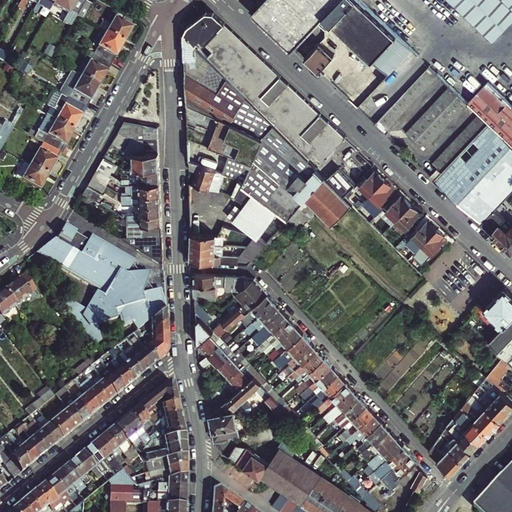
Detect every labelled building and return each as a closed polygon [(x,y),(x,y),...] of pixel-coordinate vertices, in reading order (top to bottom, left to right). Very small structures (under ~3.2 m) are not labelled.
[(77,16),(86,0),(85,0),(56,0),(55,4),(54,5),(76,18),(77,16)] [(92,4),(86,0),(77,16),(83,19),(92,4)] [(244,0),(255,10),(265,0),(244,0)] [(265,0),(255,10),(294,47),(325,14),(364,51),(388,73),(412,48),(361,0),(265,0)] [(511,0),(446,0),(493,44),(511,23),(511,0)] [(213,51),(208,57),(209,58),(233,31),(215,13),(207,12),(188,27),(185,34),(198,47),(201,44),(198,42),(201,39),(213,51)] [(325,14),(294,47),(302,54),(325,28),(381,81),(388,73),(364,51),(325,14)] [(114,18),(106,32),(124,42),(132,28),(114,18)] [(347,138),(233,31),(209,58),(233,83),(282,132),(311,161),(318,157),(324,162),(347,138)] [(106,32),(93,54),(111,64),(124,42),(106,32)] [(208,57),(198,47),(185,34),(186,68),(199,67),(209,58),(208,57)] [(321,42),(306,58),(319,71),(335,55),(321,42)] [(93,54),(81,76),(99,86),(111,64),(93,54)] [(318,168),(311,161),(282,132),(233,83),(209,58),(199,67),(186,68),(189,137),(205,144),(230,152),(224,172),(245,179),(243,184),(253,192),(279,211),(288,219),(326,176),(318,168)] [(376,124),(385,132),(439,74),(431,66),(376,124)] [(81,76),(68,98),(86,108),(99,86),(81,76)] [(511,104),(489,82),(469,102),(480,113),(489,121),(461,151),(443,171),(435,179),(482,224),(496,209),(511,191),(511,104)] [(424,149),(469,102),(451,85),(407,132),(424,149)] [(68,98),(56,120),(74,131),(86,108),(68,98)] [(433,162),(438,167),(443,171),(461,151),(489,121),(480,113),(461,133),(433,162)] [(34,138),(43,143),(61,153),(74,131),(56,120),(47,116),(34,138)] [(144,139),(144,124),(126,121),(113,143),(129,153),(145,152),(144,139)] [(144,124),(144,139),(159,138),(159,127),(144,124)] [(144,139),(145,152),(160,152),(159,138),(144,139)] [(43,143),(30,165),(49,175),(61,153),(43,143)] [(136,157),(136,168),(160,167),(160,152),(145,152),(129,153),(129,157),(136,157)] [(106,156),(98,169),(102,171),(106,165),(114,169),(118,163),(106,156)] [(318,168),(324,162),(318,157),(311,161),(318,168)] [(216,169),(190,160),(190,169),(199,172),(195,183),(210,188),(214,177),(216,169)] [(24,161),(20,168),(26,172),(30,165),(24,161)] [(40,190),(49,175),(30,165),(26,172),(20,168),(16,175),(40,190)] [(120,181),(123,183),(127,185),(161,184),(160,167),(136,168),(129,168),(130,177),(120,178),(120,181)] [(337,167),(327,177),(345,195),(354,185),(337,167)] [(438,167),(430,175),(435,179),(443,171),(438,167)] [(98,169),(94,177),(107,184),(110,187),(111,185),(108,183),(111,176),(102,171),(98,169)] [(368,198),(386,179),(380,173),(379,174),(376,171),(369,178),(365,174),(357,182),(358,183),(355,186),(368,198)] [(352,202),(345,195),(327,177),(326,176),(288,219),(296,226),(314,206),(331,223),(352,202)] [(94,177),(90,184),(102,192),(107,184),(94,177)] [(218,179),(214,177),(210,188),(215,189),(218,179)] [(384,207),(388,203),(385,200),(388,196),(388,195),(394,188),(391,186),(392,185),(386,179),(368,198),(364,202),(377,215),(379,213),(384,207)] [(128,194),(133,194),(161,193),(161,184),(127,185),(123,183),(124,195),(128,194)] [(90,184),(85,192),(101,202),(106,194),(102,192),(90,184)] [(224,223),(234,227),(253,192),(243,184),(238,194),(224,223)] [(253,192),(234,227),(260,236),(279,211),(253,192)] [(133,194),(133,204),(162,204),(161,193),(133,194)] [(387,210),(384,207),(379,213),(392,225),(394,223),(412,204),(406,198),(405,199),(402,196),(396,203),(395,202),(387,210)] [(117,211),(124,216),(124,214),(162,213),(162,204),(133,204),(128,205),(124,205),(124,210),(120,208),(117,211)] [(418,210),(412,204),(394,223),(404,232),(414,221),(414,220),(420,213),(417,210),(418,210)] [(491,233),(506,218),(496,209),(482,224),(491,233)] [(128,217),(128,237),(155,236),(163,235),(162,213),(124,214),(124,216),(124,217),(128,217)] [(491,233),(511,252),(511,223),(506,218),(491,233)] [(414,235),(410,232),(397,246),(400,250),(408,241),(414,247),(416,244),(420,248),(438,229),(432,223),(431,224),(429,221),(422,228),(421,227),(414,235)] [(132,263),(134,260),(91,235),(89,240),(65,226),(56,240),(55,239),(37,252),(102,290),(100,293),(97,291),(83,315),(82,317),(89,327),(117,320),(116,316),(120,315),(123,328),(131,326),(135,331),(136,330),(164,309),(159,287),(154,289),(145,279),(144,281),(139,275),(141,273),(132,263)] [(445,235),(438,229),(420,248),(414,254),(424,263),(433,254),(441,246),(440,245),(447,238),(444,236),(445,235)] [(192,234),(192,244),(217,245),(217,243),(217,236),(192,234)] [(155,236),(156,237),(156,252),(164,252),(163,235),(155,236)] [(260,236),(251,247),(258,253),(267,242),(260,236)] [(140,245),(140,248),(164,262),(164,252),(156,252),(156,237),(131,238),(131,242),(138,240),(138,245),(140,245)] [(249,264),(252,260),(258,253),(251,247),(243,256),(224,255),(224,246),(222,246),(217,245),(192,244),(192,261),(249,264)] [(141,273),(139,275),(144,281),(145,279),(150,272),(149,271),(141,273)] [(216,284),(224,284),(225,274),(195,273),(195,292),(198,295),(215,296),(215,285),(216,286),(216,284)] [(16,305),(31,293),(37,289),(26,274),(5,290),(16,305)] [(241,287),(241,285),(245,286),(246,275),(237,275),(225,274),(224,284),(224,289),(239,290),(240,290),(241,289),(241,287)] [(255,277),(246,275),(245,286),(241,285),(241,287),(241,289),(240,290),(239,290),(247,299),(253,306),(269,293),(255,277)] [(485,309),(481,305),(476,311),(484,318),(489,312),(504,327),(511,318),(511,293),(505,287),(504,289),(485,309)] [(0,294),(0,324),(5,321),(1,316),(16,305),(5,290),(0,294)] [(276,301),(269,293),(253,306),(251,308),(243,316),(250,324),(254,321),(276,301)] [(215,323),(195,298),(195,310),(212,329),(215,326),(213,324),(215,323)] [(253,306),(247,299),(244,301),(251,308),(253,306)] [(251,308),(244,301),(238,307),(231,314),(227,317),(227,318),(233,324),(243,316),(251,308)] [(283,309),(276,301),(254,321),(258,326),(265,319),(268,322),(283,309)] [(83,315),(70,302),(64,306),(83,331),(89,327),(82,317),(83,315)] [(476,311),(481,305),(478,302),(473,308),(476,311)] [(231,314),(238,307),(236,304),(229,311),(231,314)] [(164,309),(136,330),(139,334),(141,332),(142,334),(150,328),(150,331),(166,321),(165,308),(164,309)] [(283,309),(268,322),(271,326),(264,332),(268,337),(290,316),(283,309)] [(212,329),(195,310),(196,333),(196,342),(198,344),(209,333),(213,330),(213,329),(212,329)] [(268,337),(260,344),(258,346),(262,351),(280,335),(282,338),(297,324),(290,316),(268,337)] [(227,318),(213,329),(213,330),(218,335),(219,336),(233,324),(227,318)] [(491,341),(505,355),(509,358),(511,356),(511,354),(511,318),(504,327),(491,341)] [(258,326),(261,329),(268,322),(265,319),(258,326)] [(135,338),(136,339),(151,341),(151,343),(166,334),(166,321),(150,331),(150,328),(142,334),(141,332),(139,334),(136,330),(135,331),(132,334),(135,338)] [(250,324),(242,331),(246,335),(248,334),(258,326),(254,321),(250,324)] [(282,353),(305,332),(297,324),(282,338),(285,341),(271,355),(275,359),(282,353)] [(209,333),(214,338),(218,335),(213,330),(209,333)] [(294,351),(297,354),(312,341),(305,332),(282,353),(275,359),(279,364),(285,358),(294,351)] [(219,344),(214,338),(209,333),(198,344),(207,354),(219,344)] [(127,343),(128,344),(135,338),(132,334),(124,340),(127,343)] [(151,341),(136,339),(143,348),(145,347),(156,361),(164,355),(167,350),(166,334),(151,343),(151,341)] [(115,346),(119,350),(127,343),(124,340),(115,346)] [(312,341),(297,354),(288,362),(290,364),(284,369),(289,375),(292,372),(295,370),(319,348),(312,341)] [(130,347),(132,349),(148,368),(156,361),(145,347),(143,348),(141,350),(135,343),(130,347)] [(228,354),(219,344),(207,354),(199,361),(204,366),(212,359),(218,367),(233,354),(231,352),(228,354)] [(319,348),(295,370),(292,372),(296,377),(299,380),(303,377),(311,370),(326,356),(319,348)] [(139,375),(148,368),(132,349),(123,356),(127,361),(139,375)] [(87,359),(91,365),(98,360),(102,357),(98,351),(87,359)] [(108,355),(112,360),(131,382),(139,375),(127,361),(122,365),(110,351),(107,353),(108,355)] [(285,358),(288,362),(297,354),(294,351),(285,358)] [(98,360),(100,362),(108,355),(107,353),(102,357),(98,360)] [(234,353),(233,354),(218,367),(229,378),(241,368),(244,364),(241,361),(234,353)] [(333,364),(326,356),(311,370),(303,377),(306,380),(298,387),(302,392),(310,384),(333,364)] [(249,369),(253,365),(245,357),(241,361),(244,364),(247,367),(249,369)] [(93,370),(98,376),(114,396),(122,389),(104,366),(100,362),(98,360),(91,365),(90,367),(93,370)] [(104,366),(122,389),(131,382),(112,360),(104,366)] [(323,383),(325,386),(340,372),(333,364),(310,384),(302,392),(306,396),(308,395),(323,383)] [(253,365),(249,369),(254,375),(256,376),(259,373),(253,365)] [(81,374),(84,377),(93,370),(90,367),(81,374)] [(247,367),(243,370),(250,379),(254,375),(249,369),(247,367)] [(250,379),(243,370),(241,368),(229,378),(239,389),(250,379)] [(340,372),(325,386),(328,389),(313,403),(317,407),(347,380),(340,372)] [(259,373),(256,376),(263,384),(267,381),(259,373)] [(76,385),(76,386),(83,380),(87,386),(80,391),(96,410),(105,403),(89,383),(84,377),(81,374),(72,381),(76,385)] [(250,379),(239,389),(227,399),(234,406),(255,387),(272,406),(278,401),(277,400),(270,392),(263,384),(256,376),(254,375),(250,379)] [(98,376),(89,383),(105,403),(114,396),(98,376)] [(354,388),(347,380),(317,407),(321,412),(336,398),(339,401),(354,388)] [(64,388),(65,390),(71,389),(76,385),(72,381),(64,388)] [(153,410),(154,411),(158,405),(176,401),(172,383),(167,381),(147,397),(154,406),(152,408),(153,410)] [(274,389),(267,381),(263,384),(270,392),(274,389)] [(511,398),(495,383),(487,391),(509,412),(511,409),(511,398)] [(36,394),(39,400),(25,409),(28,414),(53,399),(46,387),(36,394)] [(55,395),(64,406),(79,424),(88,417),(70,396),(65,390),(64,388),(55,395)] [(354,388),(339,401),(342,405),(335,411),(339,416),(362,396),(354,388)] [(79,389),(70,396),(88,417),(96,410),(80,391),(79,389)] [(281,397),(274,389),(270,392),(277,400),(281,397)] [(509,412),(487,391),(480,399),(502,419),(509,412)] [(474,393),(469,400),(478,409),(481,406),(477,401),(480,398),(474,393)] [(277,400),(278,401),(284,408),(288,405),(288,404),(281,396),(281,397),(277,400)] [(362,396),(339,416),(343,421),(351,414),(354,417),(369,404),(362,396)] [(154,406),(147,397),(135,407),(145,419),(151,414),(151,411),(153,410),(152,408),(154,406)] [(463,406),(491,432),(502,419),(480,399),(480,398),(477,401),(481,406),(478,409),(469,400),(463,406)] [(239,433),(234,406),(227,399),(210,415),(215,439),(228,436),(228,435),(239,433)] [(154,419),(155,423),(161,416),(179,412),(176,401),(158,405),(154,411),(154,416),(151,418),(152,420),(154,419)] [(376,412),(369,404),(354,417),(356,420),(349,427),(353,432),(376,412)] [(295,413),(288,405),(284,408),(292,416),(295,413)] [(45,421),(48,424),(60,440),(79,424),(64,406),(60,409),(63,412),(51,421),(49,418),(45,421)] [(469,428),(482,441),(491,432),(463,406),(456,416),(469,428)] [(135,407),(128,413),(139,428),(144,424),(147,421),(145,419),(135,407)] [(155,423),(157,431),(162,427),(181,422),(179,412),(161,416),(155,423)] [(376,412),(353,432),(358,437),(365,430),(368,433),(383,420),(376,412)] [(139,428),(128,413),(121,419),(139,442),(146,436),(144,434),(139,428)] [(32,414),(29,416),(37,426),(39,424),(32,414)] [(53,446),(41,431),(37,426),(29,416),(26,419),(34,428),(33,429),(36,434),(33,437),(45,452),(53,446)] [(139,442),(121,419),(114,425),(127,441),(133,448),(140,443),(139,442)] [(390,427),(383,420),(368,433),(370,436),(363,443),(367,448),(390,427)] [(158,434),(159,439),(183,433),(181,422),(162,427),(157,431),(153,435),(154,437),(158,434)] [(21,423),(13,430),(16,433),(24,426),(21,423)] [(48,424),(41,431),(53,446),(60,440),(48,424)] [(149,430),(144,424),(139,428),(144,434),(149,430)] [(127,441),(114,425),(112,426),(126,442),(127,441)] [(104,432),(121,453),(122,454),(127,451),(130,448),(126,442),(112,426),(104,432)] [(455,443),(451,447),(464,460),(473,450),(460,438),(447,426),(443,431),(455,443)] [(353,432),(349,427),(343,432),(347,437),(353,432)] [(390,427),(367,448),(372,453),(379,446),(382,449),(397,435),(390,427)] [(473,450),(482,441),(469,428),(460,438),(473,450)] [(104,432),(96,438),(113,459),(121,453),(104,432)] [(151,441),(153,451),(165,448),(184,442),(183,433),(159,439),(154,440),(151,440),(151,441)] [(404,443),(397,435),(382,449),(385,452),(377,459),(382,464),(404,443)] [(12,454),(7,458),(19,473),(28,466),(12,446),(4,437),(0,440),(12,454)] [(33,437),(24,444),(37,459),(45,452),(33,437)] [(96,438),(89,445),(103,462),(110,471),(111,472),(119,466),(113,459),(96,438)] [(21,440),(12,446),(28,466),(37,459),(24,444),(21,440)] [(143,464),(147,463),(186,454),(184,442),(165,448),(165,451),(144,456),(145,457),(139,459),(143,464)] [(142,450),(144,452),(151,444),(149,443),(146,446),(144,448),(142,450)] [(367,448),(363,443),(357,448),(358,449),(356,452),(359,455),(367,448)] [(404,443),(382,464),(386,468),(394,462),(396,465),(411,451),(404,443)] [(435,443),(431,448),(429,451),(452,472),(464,460),(451,447),(445,453),(435,443)] [(103,462),(89,445),(81,451),(95,468),(103,462)] [(259,478),(260,477),(271,462),(247,446),(247,447),(236,447),(226,455),(259,478)] [(375,511),(280,447),(271,462),(260,477),(289,496),(298,503),(311,511),(375,511)] [(132,457),(127,461),(130,464),(138,457),(130,448),(127,451),(132,457)] [(367,448),(359,455),(358,456),(363,461),(372,453),(367,448)] [(0,449),(0,458),(6,471),(13,478),(19,473),(7,458),(0,449)] [(95,468),(81,451),(73,458),(87,475),(90,472),(96,478),(100,475),(95,468)] [(419,460),(411,451),(396,465),(389,472),(396,480),(414,464),(419,460)] [(186,454),(147,463),(148,469),(165,465),(166,469),(186,464),(186,454)] [(73,458),(65,464),(79,481),(87,475),(73,458)] [(120,467),(122,470),(130,464),(127,461),(120,467)] [(58,470),(71,487),(75,492),(77,490),(73,486),(79,481),(65,464),(58,470)] [(166,469),(158,471),(159,474),(156,474),(157,477),(167,474),(168,479),(185,474),(186,464),(166,469)] [(419,469),(414,464),(396,480),(401,485),(419,469)] [(479,511),(511,511),(511,464),(492,486),(473,506),(479,511)] [(422,469),(413,485),(415,486),(420,489),(428,476),(422,469)] [(65,492),(71,487),(58,470),(50,477),(64,493),(67,498),(69,497),(65,492)] [(79,504),(123,505),(184,505),(185,486),(163,486),(159,486),(159,489),(157,489),(157,486),(157,481),(136,487),(122,470),(114,476),(106,483),(98,489),(90,495),(83,501),(79,504)] [(111,473),(104,479),(106,483),(114,476),(111,473)] [(163,480),(163,486),(185,486),(185,474),(168,479),(163,480)] [(64,493),(50,477),(42,483),(56,500),(58,498),(64,493)] [(96,486),(98,489),(106,483),(104,479),(96,486)] [(42,483),(33,490),(50,511),(54,511),(62,507),(56,500),(42,483)] [(88,492),(90,495),(98,489),(96,486),(88,492)] [(214,491),(213,510),(223,510),(223,511),(228,511),(228,506),(223,503),(224,500),(228,494),(220,488),(214,491)] [(50,511),(33,490),(25,497),(38,511),(50,511)] [(381,503),(369,490),(363,495),(375,509),(381,503)] [(87,491),(80,498),(83,501),(90,495),(88,492),(87,491)] [(223,503),(228,506),(234,510),(232,511),(240,511),(245,505),(228,494),(224,500),(223,503)] [(289,496),(280,510),(281,511),(291,511),(298,503),(289,496)] [(38,511),(25,497),(18,503),(24,511),(38,511)] [(65,506),(58,498),(56,500),(62,507),(63,508),(65,506)] [(75,507),(79,504),(83,501),(80,498),(72,504),(75,507)] [(24,511),(18,503),(10,509),(11,511),(24,511)]
